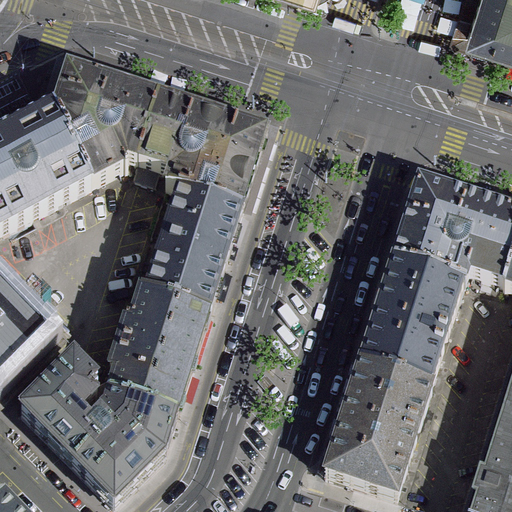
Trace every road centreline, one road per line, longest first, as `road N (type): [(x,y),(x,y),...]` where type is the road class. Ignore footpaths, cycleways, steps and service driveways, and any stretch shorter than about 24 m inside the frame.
road 1 (primary): [(327,107),(213,476),(187,511)]
road 2 (primary): [(273,511),(395,130)]
road 3 (tertiary): [(10,23),(88,34),(327,107)]
road 4 (tertiary): [(343,46),(190,0)]
road 5 (tertiary): [(395,130),(511,166)]
